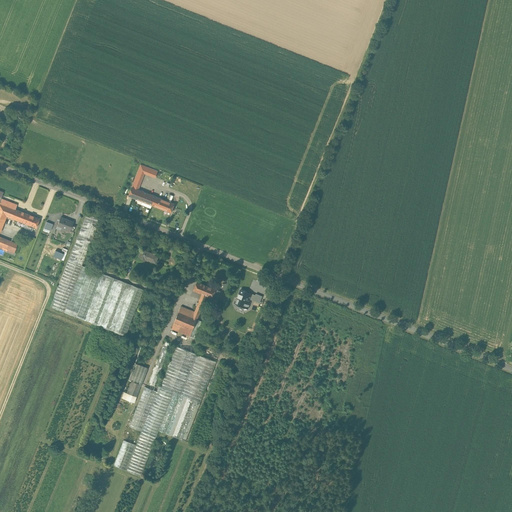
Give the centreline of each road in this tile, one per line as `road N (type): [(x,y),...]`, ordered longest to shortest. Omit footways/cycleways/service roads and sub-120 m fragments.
road 1 (track): [(181,511),(385,0)]
road 2 (unclassified): [(290,279),(0,165)]
road 3 (unclassified): [(290,279),(511,367)]
road 4 (track): [(0,419),(49,291),(41,277),(0,263)]
